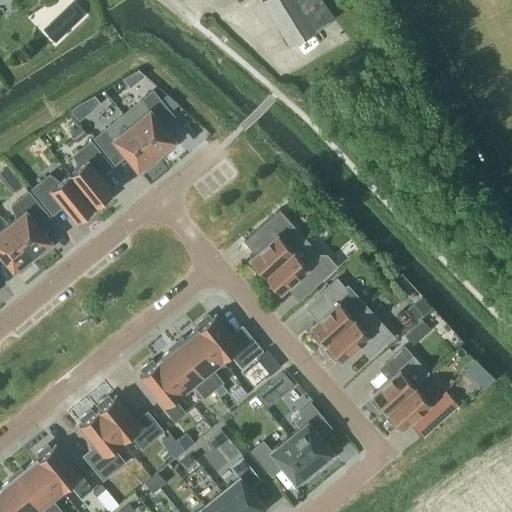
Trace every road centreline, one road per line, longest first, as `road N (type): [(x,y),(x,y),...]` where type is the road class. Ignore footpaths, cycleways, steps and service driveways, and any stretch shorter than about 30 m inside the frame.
road 1 (residential): [(215,264),(0,441)]
road 2 (residential): [(215,264),(386,454)]
road 3 (residential): [(0,327),(159,198)]
